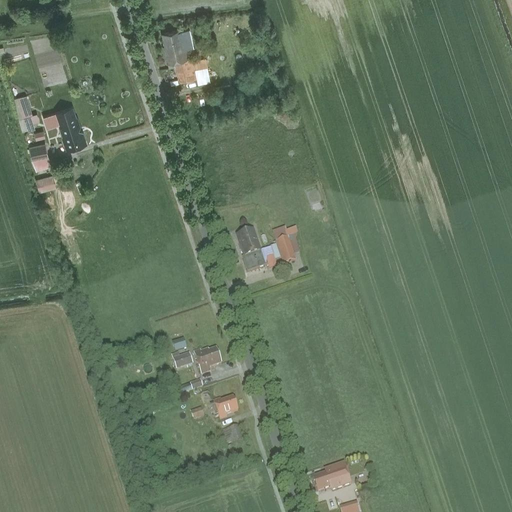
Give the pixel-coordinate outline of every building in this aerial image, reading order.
[(181,29),(162,32),(165,50),(164,51),(166,63),(177,61),(181,81),(212,75),(209,57),(196,60),(195,58),(189,59),(187,48),(185,49),(181,29)] [(34,122),(40,120),(38,112),(33,114),(28,94),(15,98),(23,132),(36,129),(34,122)] [(77,118),(72,106),(42,116),(46,129),(60,125),(64,136),(61,137),(66,151),(87,144),(78,117),(77,118)] [(45,141),(29,146),(36,170),(52,166),(45,141)] [(54,175),(37,178),(39,191),(57,188),(54,175)] [(254,228),(236,234),(248,271),(266,265),(254,228)] [(201,348),(194,350),(203,374),(212,371),(211,366),(221,363),(216,348),(209,351),(208,348),(202,350),(201,348)] [(190,353),(181,356),(179,352),(172,354),(177,370),(194,364),(190,353)] [(201,379),(191,383),(194,390),(204,386),(201,379)] [(239,410),(235,396),(222,400),(221,398),(214,401),(221,420),(228,417),(227,414),(239,410)] [(202,408),(192,411),(194,419),(205,416),(202,408)] [(224,429),(229,443),(243,439),(238,425),(224,429)] [(353,483),(346,462),(326,469),(327,473),(314,477),(318,491),(332,486),(333,490),(353,483)] [(360,511),(357,503),(344,507),(346,511),(360,511)]
